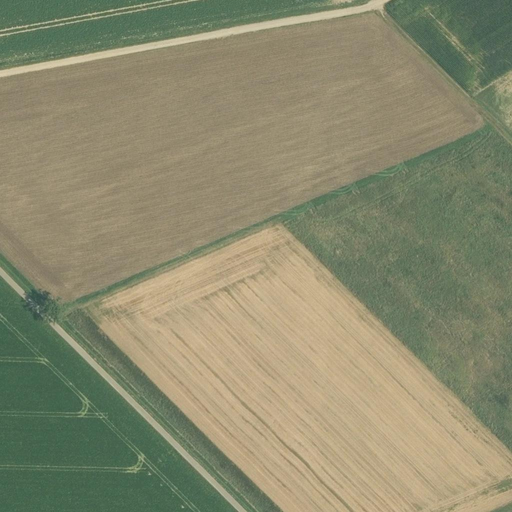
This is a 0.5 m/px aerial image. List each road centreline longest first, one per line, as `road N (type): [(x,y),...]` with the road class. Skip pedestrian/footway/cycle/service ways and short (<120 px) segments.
road 1 (track): [(36,311),(71,306),(500,131)]
road 2 (track): [(0,73),(385,0)]
road 3 (track): [(36,311),(240,511)]
road 4 (track): [(377,0),(500,131)]
